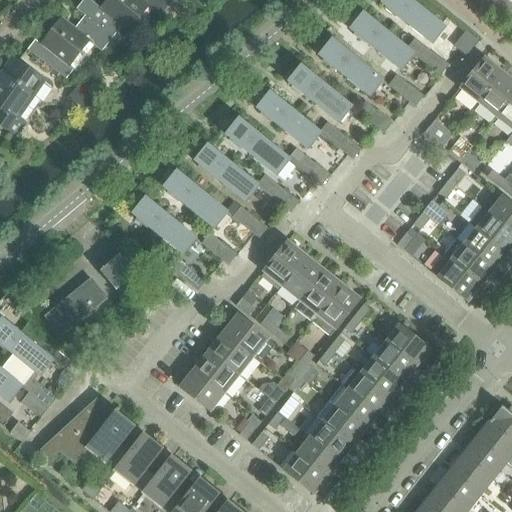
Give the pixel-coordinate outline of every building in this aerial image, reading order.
[(100,52),(120,27),(100,11),(101,10),(87,0),(83,0),(76,10),(84,17),(74,30),(61,20),(41,46),(34,41),(26,51),(64,81),(72,71),(67,67),(87,42),(100,52)] [(108,0),(101,10),(100,11),(120,27),(127,33),(147,7),(160,17),(173,0),(108,0)] [(432,45),(445,28),(409,0),(384,0),(381,4),(385,8),(384,9),(392,16),(393,14),(432,45)] [(511,0),(476,0),(482,4),(511,28),(511,0)] [(401,71),(414,55),(407,50),(363,14),(350,31),(354,34),(353,35),(361,42),(362,41),(401,71)] [(469,33),(456,49),(467,58),(480,42),(469,33)] [(416,39),(407,50),(414,55),(426,65),(435,54),(416,39)] [(369,97),(383,81),(332,41),(319,57),(323,60),(322,62),(330,68),(331,67),(369,97)] [(460,89),(479,103),(502,74),(483,59),(460,89)] [(16,120),(42,83),(16,64),(0,86),(0,128),(14,139),(23,125),(16,120)] [(338,124),(351,107),(301,67),(287,83),(292,87),(291,88),(299,95),(300,93),(338,124)] [(479,103),(496,118),(511,98),(511,82),(502,74),(479,103)] [(401,96),(409,85),(397,75),(388,86),(401,96)] [(75,90),(66,101),(83,114),(92,102),(75,90)] [(307,150),(320,134),(269,93),(256,110),(261,113),(259,115),(268,121),(269,120),(307,150)] [(511,98),(496,118),(511,130),(511,98)] [(365,101),(357,112),(370,122),(378,111),(365,101)] [(276,177),(289,160),(238,120),(225,136),(230,139),(228,141),(237,148),(238,146),(276,177)] [(338,148),(346,138),(329,124),(320,134),(338,148)] [(482,127),(478,133),(482,136),(486,131),(482,127)] [(436,145),(442,138),(429,128),(423,135),(436,145)] [(495,143),(489,150),(495,155),(501,148),(495,143)] [(245,203),(258,187),(207,146),(194,162),(198,166),(197,167),(206,174),(207,172),(245,203)] [(448,154),(460,164),(466,157),(453,147),(448,154)] [(289,160),(307,175),(316,164),(297,150),(289,160)] [(478,167),(466,157),(460,164),(472,174),(478,167)] [(458,169),(448,182),(455,187),(465,175),(458,169)] [(487,178),(499,187),(504,181),(492,171),(487,178)] [(176,199),(214,229),(227,213),(176,172),(163,189),(167,192),(166,194),(175,200),(176,199)] [(511,176),(509,174),(504,181),(499,187),(511,197),(511,196),(511,176)] [(266,176),(258,187),(276,201),(284,191),(266,176)] [(448,182),(438,194),(445,200),(455,187),(448,182)] [(511,205),(495,192),(482,208),(511,232),(511,205)] [(183,256),(196,239),(145,199),(132,215),(136,219),(135,220),(144,227),(145,225),(183,256)] [(432,201),(423,214),(430,219),(439,207),(432,201)] [(253,217),(235,203),(227,213),(245,228),(253,217)] [(511,232),(482,208),(469,224),(506,254),(511,245),(511,232)] [(420,232),(430,219),(423,214),(413,226),(420,232)] [(456,240),(464,246),(493,270),(506,254),(469,224),(456,240)] [(210,233),(201,244),(214,254),(222,243),(210,233)] [(397,246),(404,252),(414,239),(407,233),(397,246)] [(263,272),(282,287),(305,258),(287,243),(263,272)] [(480,286),(493,270),(464,246),(451,262),(480,286)] [(100,270),(116,288),(136,271),(120,253),(100,270)] [(480,286),(451,262),(444,256),(430,273),(467,302),(480,286)] [(323,272),(305,258),(282,287),(300,301),(323,272)] [(192,269),(179,259),(171,270),(183,280),(192,269)] [(341,286),(323,272),(300,301),(294,308),(312,322),(341,286)] [(61,337),(107,299),(91,279),(45,318),(61,337)] [(359,301),(341,286),(312,322),(330,337),(359,301)] [(241,300),(236,306),(249,317),(254,310),(241,300)] [(370,311),(363,305),(354,317),(360,323),(370,311)] [(223,335),(253,358),(259,363),(274,345),(238,316),(223,335)] [(360,323),(354,317),(345,328),(352,334),(360,323)] [(261,326),(273,335),(278,328),(266,319),(261,326)] [(30,378),(32,379),(36,374),(40,377),(53,361),(2,320),(0,322),(0,345),(12,355),(0,370),(22,387),(21,387),(22,388),(30,378)] [(399,327),(386,343),(416,367),(429,350),(399,327)] [(292,339),(278,328),(273,335),(286,346),(292,339)] [(223,335),(209,352),(238,376),(253,358),(223,335)] [(339,337),(329,350),(336,355),(346,342),(339,337)] [(386,343),(374,359),(403,382),(416,367),(386,343)] [(326,367),(336,355),(329,350),(320,361),(326,367)] [(209,352),(195,370),(224,394),(238,376),(209,352)] [(315,358),(308,352),(298,364),(305,370),(309,366),(315,358)] [(374,359),(361,375),(390,398),(403,382),(374,359)] [(295,382),(299,378),(305,370),(298,364),(288,376),(295,382)] [(319,374),(309,366),(305,370),(299,378),(306,383),(310,386),(319,374)] [(0,396),(9,403),(21,387),(22,387),(0,370),(0,369),(0,396)] [(209,412),(224,394),(195,370),(180,389),(209,412)] [(343,387),(348,391),(377,414),(390,398),(361,375),(355,371),(343,387)] [(22,388),(29,393),(48,409),(56,399),(32,379),(30,378),(22,388)] [(296,396),(306,383),(299,378),(295,382),(289,390),(293,394),(296,396)] [(278,389),(269,400),(276,405),(285,394),(278,389)] [(348,391),(335,407),(365,430),(377,414),(348,391)] [(40,418),(48,409),(29,393),(21,403),(40,418)] [(293,394),(291,397),(298,403),(300,400),(296,396),(293,394)] [(290,398),(278,413),(287,420),(300,405),(290,398)] [(266,418),(276,405),(269,400),(259,413),(266,418)] [(329,402),(316,418),(352,446),(365,430),(335,407),(329,402)] [(75,465),(88,450),(117,415),(115,413),(105,405),(101,411),(96,407),(91,413),(85,409),(37,453),(50,464),(59,453),(75,465)] [(488,425),(511,443),(511,415),(502,407),(488,425)] [(284,420),(285,419),(278,413),(268,426),(275,431),(280,425),(284,420)] [(88,450),(116,472),(128,456),(128,455),(143,436),(117,415),(88,450)] [(261,423),(252,416),(248,422),(250,423),(239,436),(246,441),(261,423)] [(304,434),(310,439),(339,462),(352,446),(316,418),(304,434)] [(284,420),(280,425),(287,430),(291,425),(284,420)] [(10,434),(22,444),(31,433),(18,424),(10,434)] [(475,441),(504,464),(511,454),(511,443),(488,425),(475,441)] [(258,451),(269,438),(262,433),(252,446),(258,451)] [(172,458),(143,436),(128,455),(128,456),(116,472),(144,495),(157,478),(156,478),(172,458)] [(310,439),(297,455),(327,478),(339,462),(310,439)] [(462,457),(491,480),(504,464),(475,441),(462,457)] [(313,495),(327,478),(297,455),(284,472),(313,495)] [(450,473),(479,496),(491,480),(462,457),(450,473)] [(144,495),(165,511),(175,511),(185,501),(184,500),(200,481),(172,458),(156,478),(157,478),(144,495)] [(465,511),(466,511),(479,496),(450,473),(437,489),(465,511)] [(82,491),(93,500),(102,489),(90,480),(82,491)] [(220,511),(228,503),(200,481),(184,500),(185,501),(175,511),(220,511)] [(465,511),(437,489),(424,505),(433,511),(465,511)] [(57,511),(35,493),(19,511),(57,511)] [(111,511),(129,511),(130,511),(119,503),(111,511)] [(238,511),(228,503),(220,511),(238,511)]
